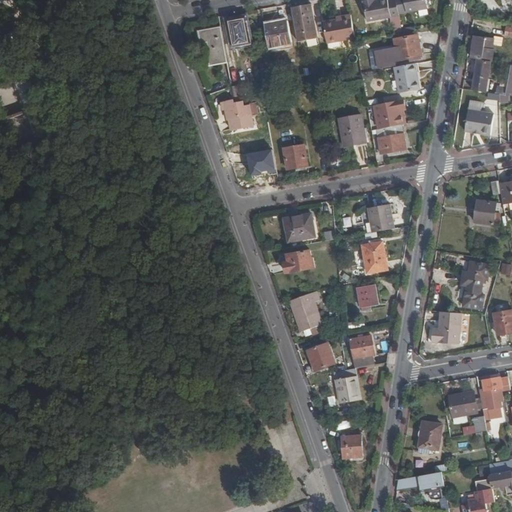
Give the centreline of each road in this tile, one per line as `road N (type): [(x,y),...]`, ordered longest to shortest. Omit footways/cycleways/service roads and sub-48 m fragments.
road 1 (residential): [(233,204),(342,511)]
road 2 (secondary): [(434,168),(403,373)]
road 3 (residential): [(434,168),(233,204)]
road 4 (residential): [(166,14),(233,204)]
road 5 (secondary): [(464,0),(434,168)]
road 6 (secondary): [(403,373),(377,511)]
